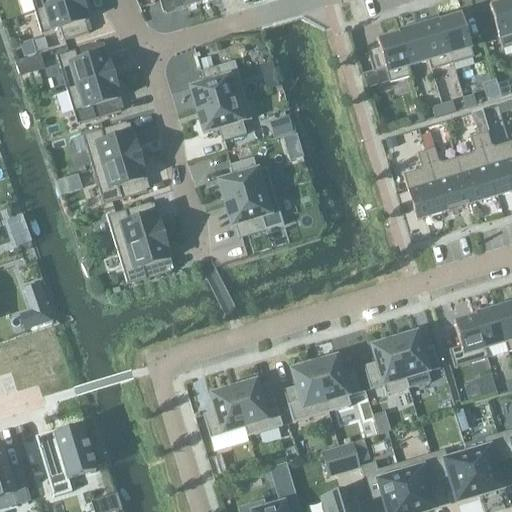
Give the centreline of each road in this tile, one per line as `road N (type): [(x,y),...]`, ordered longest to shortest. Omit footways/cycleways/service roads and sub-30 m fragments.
road 1 (residential): [(511,255),(157,366),(201,511)]
road 2 (residential): [(147,49),(204,263)]
road 3 (residential): [(147,49),(319,0)]
